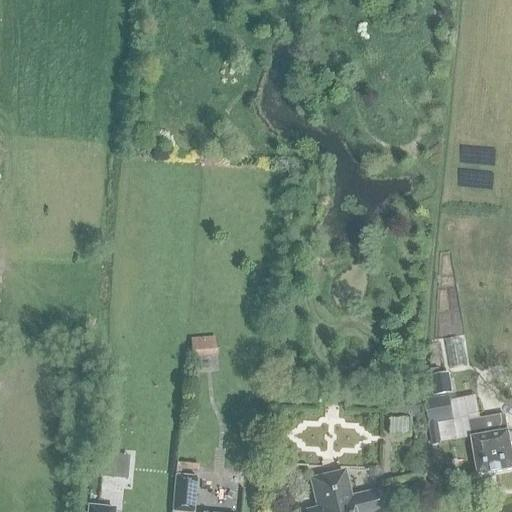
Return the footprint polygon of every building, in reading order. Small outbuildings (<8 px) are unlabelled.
[(215,336),(189,338),(190,357),(216,356),(215,336)] [(431,378),(434,398),(448,395),(444,376),(431,378)] [(389,398),(388,412),(401,413),(401,417),(419,419),(420,406),(401,405),(401,399),(389,398)] [(424,402),(428,426),(443,423),(440,400),(424,402)] [(472,439),(478,477),(511,470),(511,456),(510,445),(511,443),(511,437),(508,435),(508,433),(505,416),(469,422),(472,439)] [(391,421),(389,435),(406,436),(408,422),(391,421)] [(380,511),(376,492),(351,498),(345,471),(309,480),(316,511),(313,511),(380,511)] [(172,511),(192,511),(195,479),(175,477),(172,511)]
